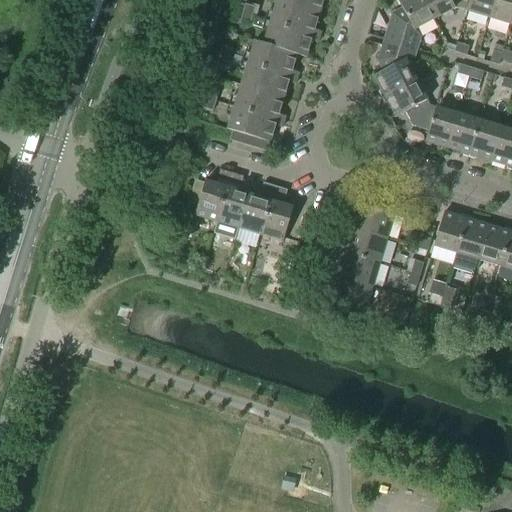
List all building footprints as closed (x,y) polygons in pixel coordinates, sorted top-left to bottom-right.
[(275,0),(271,14),(269,22),(320,38),(322,32),(314,29),(319,13),(277,0),(275,0)] [(277,0),(319,13),(323,0),(277,0)] [(412,36),(413,31),(435,19),(424,0),(397,0),(402,9),(392,14),(388,28),(412,36)] [(424,0),(435,19),(456,8),(468,11),(471,0),(424,0)] [(489,19),(494,0),(471,0),(468,11),(468,12),(489,19)] [(511,25),(511,22),(511,0),(494,0),(489,19),(511,25)] [(254,6),(244,4),(241,14),(251,17),(254,6)] [(251,17),(241,14),(238,24),(249,27),(251,17)] [(254,40),(254,41),(297,54),(306,57),(311,40),(318,43),(320,38),(269,22),(262,43),(254,40)] [(409,47),(412,36),(388,28),(385,39),(409,47)] [(254,41),(247,64),(297,79),(299,73),(292,70),(297,54),(254,41)] [(466,55),(469,46),(456,42),(454,52),(466,55)] [(219,55),(229,58),(232,48),(222,45),(219,55)] [(384,97),(416,80),(405,59),(407,52),(383,45),(378,61),(383,71),(373,76),(384,97)] [(493,50),(489,62),(499,65),(500,60),(502,53),(493,50)] [(479,51),(476,59),(482,61),(485,53),(479,51)] [(511,63),(511,60),(511,55),(502,53),(500,60),(511,63)] [(216,65),(226,68),(229,58),(219,55),(216,65)] [(245,70),(240,85),(283,98),(289,81),(296,83),(297,79),(247,64),(245,70)] [(459,65),(457,73),(468,77),(471,68),(459,65)] [(480,81),(483,72),(471,68),(468,77),(480,81)] [(491,83),(493,75),(487,73),(485,81),(491,83)] [(429,131),(436,108),(428,106),(425,100),(426,100),(416,80),(384,97),(395,117),(406,112),(414,126),(429,131)] [(236,99),(233,107),(284,122),(286,117),(278,115),(283,98),(240,85),(236,99)] [(205,98),(215,101),(219,91),(208,88),(205,98)] [(202,107),(212,111),(215,101),(205,98),(202,107)] [(227,129),(233,131),(242,134),(252,137),(261,139),(270,142),(275,126),(282,128),(284,122),(233,107),(227,129)] [(448,148),(458,114),(436,107),(436,108),(429,131),(426,141),(448,148)] [(470,155),(479,120),(458,114),(448,148),(470,155)] [(492,161),(501,127),(479,120),(470,155),(492,161)] [(511,167),(511,130),(501,127),(492,161),(511,167)] [(242,134),(233,131),(230,140),(239,143),(242,134)] [(252,137),(242,134),(239,143),(249,146),(252,137)] [(261,139),(252,137),(249,146),(258,149),(261,139)] [(261,139),(258,149),(267,152),(270,142),(261,139)] [(231,183),(234,175),(221,171),(219,179),(231,183)] [(241,186),(244,178),(234,175),(231,183),(241,186)] [(219,223),(230,188),(205,181),(195,215),(219,223)] [(274,196),(276,188),(263,184),(261,192),(274,196)] [(239,228),(249,194),(230,188),(219,223),(239,228)] [(284,199),(287,191),(276,188),(274,196),(284,199)] [(261,235),(269,213),(272,201),(249,194),(239,228),(261,235)] [(283,242),(293,208),(272,201),(269,213),(261,235),(283,242)] [(387,239),(394,215),(358,204),(351,229),(387,239)] [(456,253),(466,219),(445,212),(434,246),(456,253)] [(478,259),(489,226),(466,219),(456,253),(478,259)] [(500,266),(511,232),(489,226),(478,259),(500,266)] [(380,263),(387,239),(351,229),(344,253),(380,263)] [(511,269),(511,232),(500,266),(511,269)] [(427,252),(431,240),(423,237),(419,249),(427,252)] [(373,287),(380,263),(344,253),(337,277),(373,287)] [(419,275),(423,263),(414,260),(410,272),(419,275)] [(416,287),(419,275),(410,272),(406,284),(416,287)] [(365,312),(373,287),(337,277),(329,301),(365,312)] [(434,281),(430,294),(442,298),(446,285),(434,281)] [(442,298),(440,307),(451,310),(458,289),(446,285),(442,298)] [(440,307),(442,298),(430,294),(427,303),(440,307)] [(486,312),(491,295),(490,295),(488,303),(476,299),(473,308),(486,312)] [(497,315),(499,307),(498,306),(501,298),(491,295),(486,312),(497,315)] [(405,324),(409,312),(399,309),(395,321),(405,324)]
